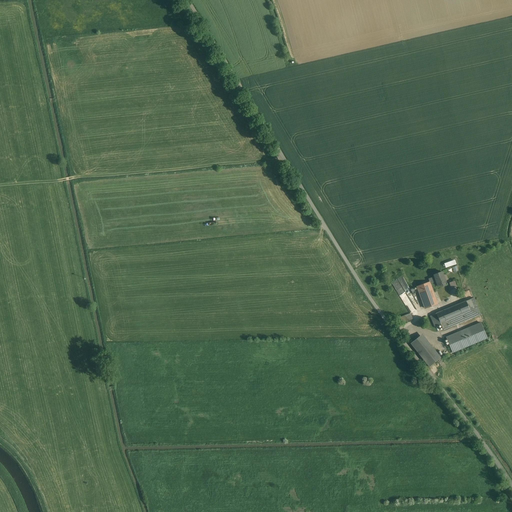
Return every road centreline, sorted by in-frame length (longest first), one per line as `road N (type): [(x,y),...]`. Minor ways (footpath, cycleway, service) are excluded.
road 1 (track): [(386,320),(187,0)]
road 2 (residential): [(511,485),(386,320)]
road 3 (track): [(283,159),(84,178)]
